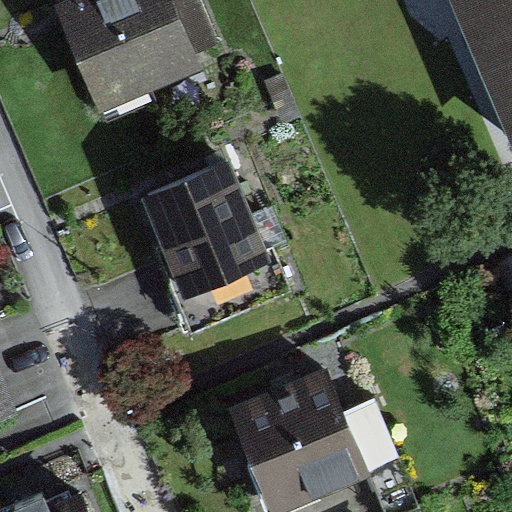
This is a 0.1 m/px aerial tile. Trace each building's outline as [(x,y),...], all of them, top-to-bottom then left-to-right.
[(83,0),(66,7),(104,100),(193,64),(187,50),(199,45),(181,0),(83,0)] [(511,0),(474,0),(511,94),(511,0)] [(260,260),(222,170),(152,200),(190,289),(260,260)] [(321,379),(239,411),(277,505),(358,472),(321,379)] [(85,511),(78,493),(29,511),(85,511)]
